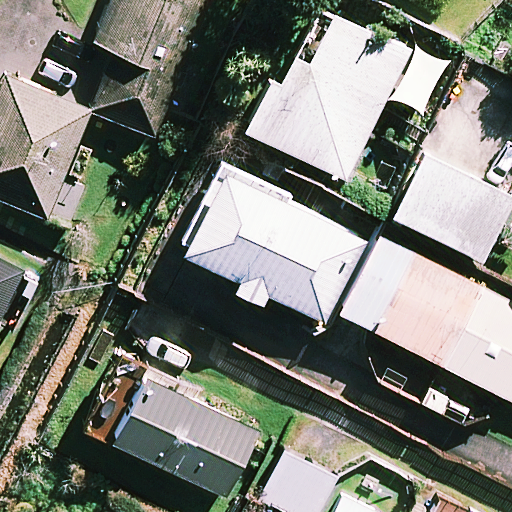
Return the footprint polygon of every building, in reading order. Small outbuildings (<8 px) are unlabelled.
[(208,0),(112,0),(95,42),(114,50),(90,110),(153,136),(208,0)] [(345,179),(367,134),(410,155),(422,129),(380,108),(408,51),(317,6),(292,57),(281,52),(243,129),(345,179)] [(89,109),(4,74),(0,82),(0,198),(44,217),(89,109)] [(511,196),(421,152),(389,215),(479,259),(511,196)] [(173,248),(233,279),(228,290),(261,307),(267,296),(324,325),(332,310),(368,237),(216,161),(173,248)] [(368,237),(332,310),(510,399),(511,395),(511,302),(398,245),(395,251),(368,237)] [(0,327),(29,268),(0,254),(0,327)] [(257,431),(144,373),(110,440),(223,497),(257,431)] [(317,511),(334,476),(280,451),(257,499),(285,511),(317,511)] [(377,511),(339,493),(330,511),(377,511)]
